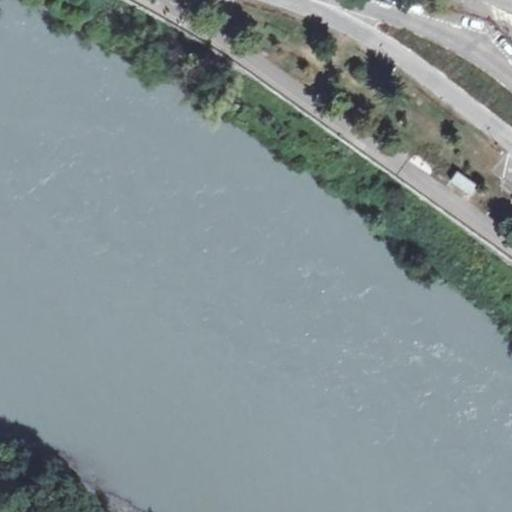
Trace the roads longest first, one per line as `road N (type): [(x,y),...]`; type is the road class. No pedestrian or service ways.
road 1 (tertiary): [(298,0),(431,76),(511,136)]
road 2 (tertiary): [(511,80),(442,28),(342,0)]
